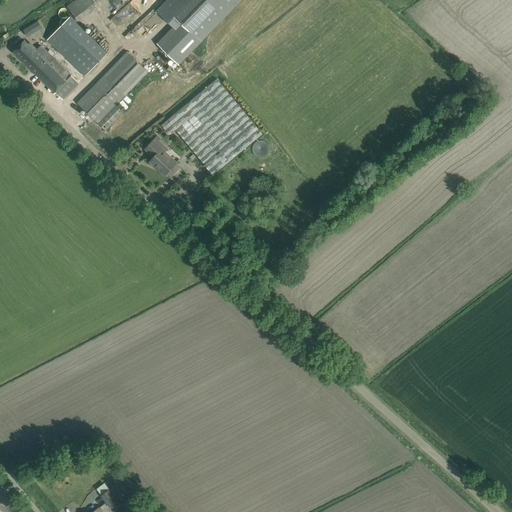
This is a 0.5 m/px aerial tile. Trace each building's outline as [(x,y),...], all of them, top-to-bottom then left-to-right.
[(97,6),(92,0),(75,0),(67,6),(78,21),(97,6)] [(178,64),(239,0),(185,0),(172,14),(179,21),(157,44),(178,64)] [(70,16),(69,18),(47,40),(85,77),(108,52),(70,16)] [(39,21),(23,28),(26,36),(43,28),(39,21)] [(24,40),(20,44),(13,51),(63,100),(79,83),(41,45),(37,50),(30,43),(29,44),(24,40)] [(148,72),(128,52),(78,103),(106,130),(124,112),(116,104),(148,72)] [(262,133),(217,79),(161,125),(169,135),(176,129),(213,174),(262,133)] [(180,167),(176,163),(164,153),(168,149),(158,140),(160,139),(157,136),(146,149),(154,157),(150,161),(156,167),(157,166),(159,168),(158,169),(165,175),(167,173),(171,177),(180,167)] [(266,152),(264,141),(253,143),(255,154),(266,152)] [(126,497),(117,484),(102,495),(112,508),(126,497)]
